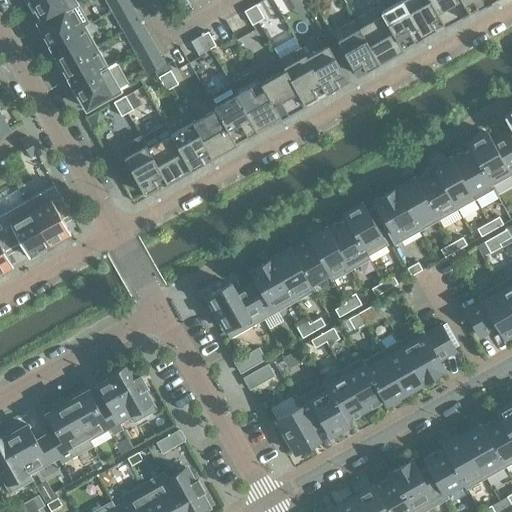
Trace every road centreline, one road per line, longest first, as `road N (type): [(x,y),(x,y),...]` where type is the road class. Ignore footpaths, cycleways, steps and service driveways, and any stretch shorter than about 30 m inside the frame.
road 1 (residential): [(511,9),(116,233)]
road 2 (residential): [(162,313),(194,284),(511,103)]
road 3 (residential): [(271,503),(511,363)]
road 4 (residential): [(116,233),(0,28)]
road 5 (residential): [(162,313),(271,503)]
road 6 (residential): [(0,405),(162,313)]
road 7 (residential): [(0,300),(116,233)]
road 8 (residential): [(144,0),(167,41),(240,0)]
